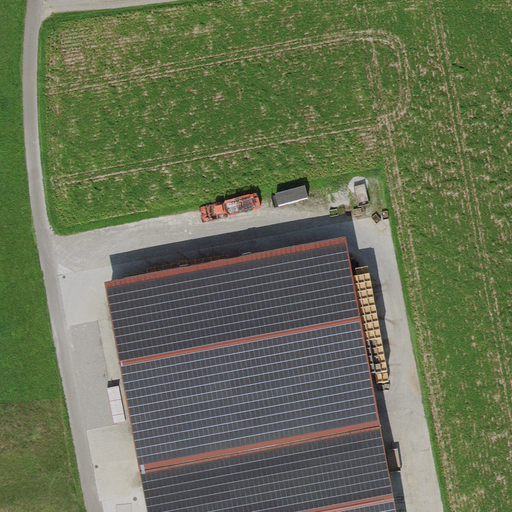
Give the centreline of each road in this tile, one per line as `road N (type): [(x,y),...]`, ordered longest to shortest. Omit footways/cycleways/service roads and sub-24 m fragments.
road 1 (track): [(49,271),(34,171),(39,12)]
road 2 (track): [(161,0),(39,12)]
